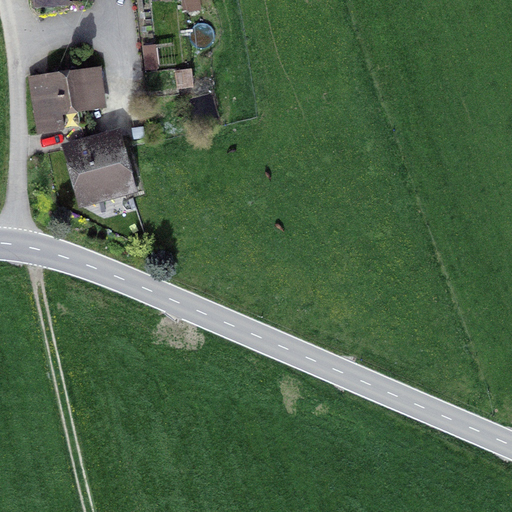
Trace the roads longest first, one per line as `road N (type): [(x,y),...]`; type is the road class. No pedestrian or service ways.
road 1 (tertiary): [(0,242),(151,290),(511,445)]
road 2 (track): [(30,247),(88,511)]
